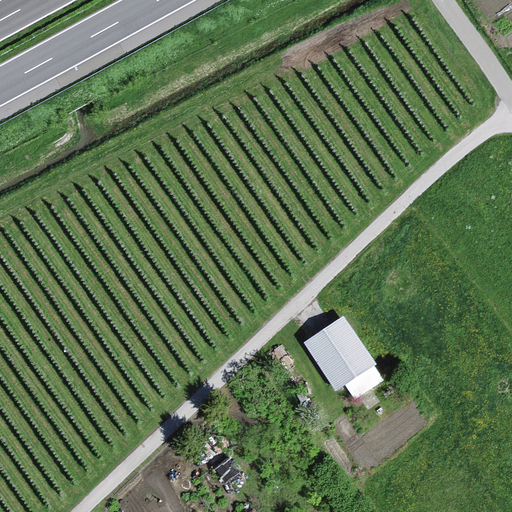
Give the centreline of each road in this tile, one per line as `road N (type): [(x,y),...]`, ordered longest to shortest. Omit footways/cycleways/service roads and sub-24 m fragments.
road 1 (unclassified): [(511,115),(477,135),(82,511)]
road 2 (motorway): [(0,86),(160,0)]
road 3 (unclassified): [(441,0),(511,98)]
